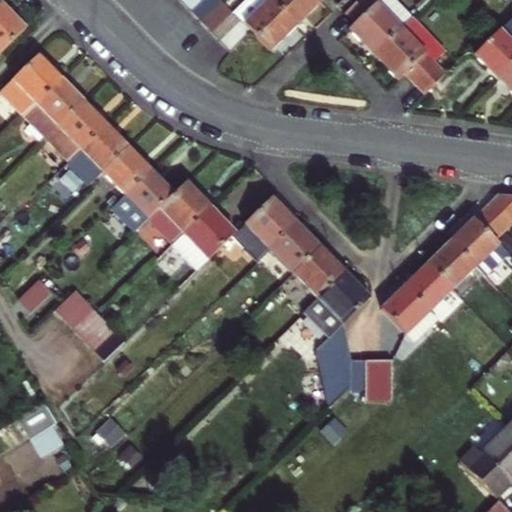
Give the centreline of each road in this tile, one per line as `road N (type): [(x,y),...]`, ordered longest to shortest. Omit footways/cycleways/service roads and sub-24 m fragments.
road 1 (residential): [(79,0),(157,75),(233,119),(511,162)]
road 2 (unknown): [(293,132),(286,172),(357,246),(384,259),(428,247),(503,161)]
